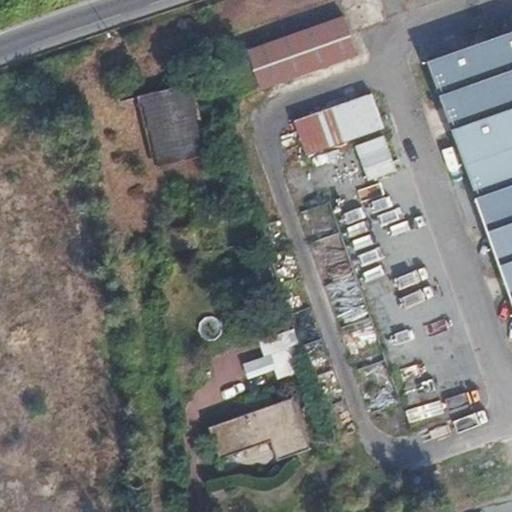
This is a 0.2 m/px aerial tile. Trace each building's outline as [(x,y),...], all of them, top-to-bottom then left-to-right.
[(249,52),(227,60),(239,96),(262,88),(263,90),(358,56),(344,18),(249,52)] [(511,34),(430,63),(478,199),(511,295),(511,34)] [(193,84),(138,97),(156,168),(211,155),(193,84)] [(372,95),(296,122),(307,156),(383,128),(372,95)] [(295,347),(270,355),(279,380),(303,371),(295,347)] [(294,399),(210,428),(221,459),(272,442),(279,461),(311,449),(294,399)]
